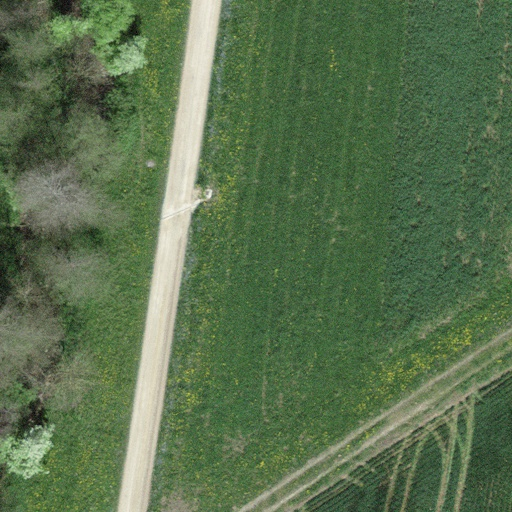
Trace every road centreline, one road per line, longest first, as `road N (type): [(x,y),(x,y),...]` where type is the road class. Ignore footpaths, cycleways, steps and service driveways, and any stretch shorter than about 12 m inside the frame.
road 1 (unclassified): [(208,0),(132,511)]
road 2 (track): [(511,340),(257,511)]
